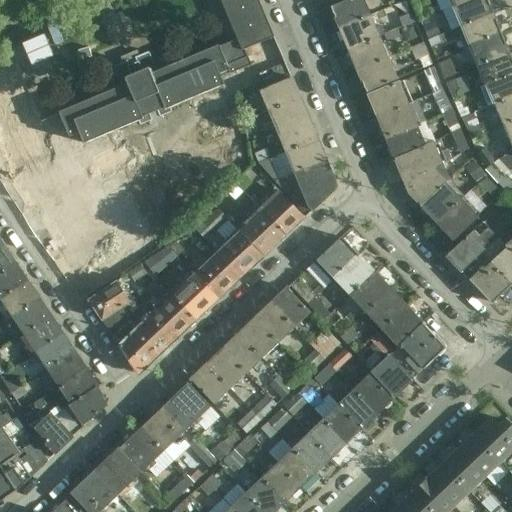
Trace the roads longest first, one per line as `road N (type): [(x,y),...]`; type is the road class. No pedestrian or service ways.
road 1 (residential): [(133,408),(360,195)]
road 2 (residential): [(133,408),(0,204)]
road 3 (residential): [(336,511),(499,358)]
road 4 (residential): [(360,195),(499,358)]
road 5 (residential): [(360,195),(277,0)]
road 6 (residential): [(16,511),(133,408)]
